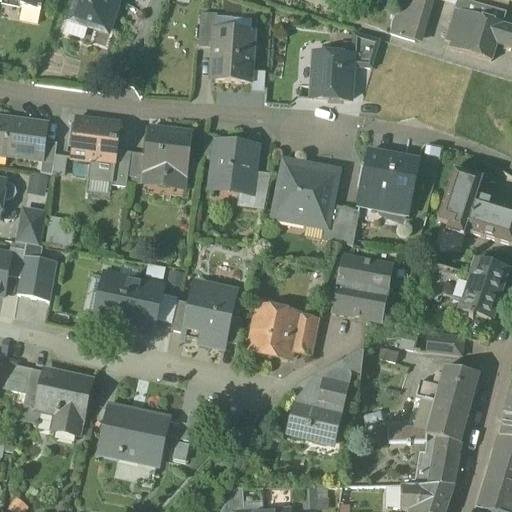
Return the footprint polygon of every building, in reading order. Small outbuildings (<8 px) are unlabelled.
[(21,10),(23,11),(40,14),(42,0),(0,0),(0,3),(0,6),(2,7),(3,3),(21,7),(21,10)] [(70,22),(108,34),(114,16),(112,15),(117,0),(77,0),(75,7),(73,6),(70,16),(72,16),(70,22)] [(400,0),(390,37),(413,44),(426,0),(400,0)] [(456,0),(454,9),(503,24),(506,13),(472,3),(461,0),(456,0)] [(447,49),(492,62),(496,46),(502,25),(503,24),(454,9),(444,42),(449,44),(447,49)] [(41,15),(40,14),(23,11),(20,25),(38,28),(41,15)] [(198,50),(213,51),(214,34),(215,34),(216,22),(216,18),(200,17),(198,50)] [(231,35),(232,23),(216,22),(215,34),(231,35)] [(232,23),(231,35),(251,36),(252,24),(232,23)] [(511,50),(511,28),(502,25),(496,46),(511,50)] [(253,36),(251,36),(231,35),(215,34),(214,34),(213,51),(211,83),(250,86),(251,73),(253,36)] [(351,71),(371,72),(380,44),(353,36),(352,36),(351,59),(352,59),(351,71)] [(314,57),(313,65),(326,66),(327,58),(314,57)] [(311,102),(349,104),(351,71),(352,59),(351,59),(327,58),(326,66),(313,65),(311,102)] [(251,73),(250,86),(249,95),(263,96),(265,74),(251,73)] [(4,160),(41,165),(44,145),(46,127),(0,120),(0,152),(5,154),(4,160)] [(87,182),(110,185),(113,168),(114,168),(116,155),(119,129),(118,129),(118,132),(95,129),(95,126),(75,124),(70,163),(89,166),(87,182)] [(163,190),(184,193),(192,139),(163,135),(163,138),(150,136),(147,159),(145,173),(165,176),(163,190)] [(201,158),(215,160),(217,148),(218,140),(203,139),(201,158)] [(40,170),(53,172),(55,160),(56,147),(44,145),(41,165),(40,170)] [(241,198),(249,199),(252,177),(255,153),(217,148),(215,160),(211,190),(227,192),(227,196),(241,198)] [(126,192),(127,181),(130,157),(116,155),(114,168),(113,168),(110,185),(110,190),(126,192)] [(357,210),(406,220),(417,165),(368,156),(357,210)] [(143,159),(130,157),(127,181),(139,182),(143,159)] [(66,161),(55,160),(53,172),(53,180),(64,181),(66,161)] [(323,232),(325,232),(329,211),(335,178),(284,167),(275,218),(306,225),(305,229),(323,232)] [(53,172),(40,170),(39,179),(53,181),(53,180),(53,172)] [(165,176),(145,173),(144,182),(143,187),(163,190),(165,176)] [(449,187),(478,196),(482,182),(453,173),(449,187)] [(252,212),(263,214),(270,179),(252,177),(249,199),(254,199),(252,212)] [(29,191),(44,194),(46,182),(31,179),(29,191)] [(110,185),(87,182),(86,197),(109,200),(110,190),(110,185)] [(0,219),(2,205),(6,206),(12,204),(16,199),(14,192),(9,189),(5,188),(6,186),(0,184),(0,219)] [(511,210),(477,199),(478,196),(449,187),(436,226),(440,227),(465,235),(511,249),(511,210)] [(43,202),(44,194),(29,191),(28,199),(43,202)] [(240,211),(252,212),(254,199),(249,199),(241,198),(240,211)] [(320,246),(334,249),(341,213),(329,211),(325,232),(323,232),(320,246)] [(25,250),(39,253),(45,217),(22,213),(15,249),(25,250)] [(358,217),(341,213),(334,249),(351,252),(358,217)] [(274,222),(305,229),(306,225),(275,218),(274,222)] [(64,223),(49,222),(45,247),(72,251),(74,237),(62,236),(64,223)] [(440,227),(431,256),(459,254),(465,235),(440,227)] [(323,232),(305,229),(303,244),(320,248),(320,246),(323,232)] [(6,282),(20,284),(23,262),(24,256),(10,254),(9,260),(10,260),(6,282)] [(0,302),(3,303),(6,282),(10,260),(9,260),(0,258),(0,302)] [(56,268),(23,262),(20,284),(17,301),(49,306),(56,268)] [(332,318),(380,327),(383,310),(380,309),(384,290),(387,290),(390,273),(343,263),(339,285),(336,284),(334,296),(337,296),(332,318)] [(473,320),(490,325),(507,272),(476,263),(471,278),(464,301),(459,315),(469,318),(468,322),(472,323),(473,320)] [(450,297),(464,301),(471,278),(433,267),(425,294),(442,299),(450,297)] [(122,269),(118,283),(139,288),(142,274),(122,269)] [(147,269),(145,282),(163,285),(165,272),(147,269)] [(97,326),(107,281),(96,278),(86,323),(97,326)] [(97,326),(149,338),(152,326),(158,299),(160,293),(139,288),(118,283),(107,281),(97,326)] [(195,290),(193,298),(211,302),(213,294),(195,290)] [(210,350),(222,353),(224,348),(229,323),(234,299),(213,294),(211,302),(193,298),(191,309),(184,339),(183,344),(197,347),(197,348),(210,351),(210,350)] [(178,303),(158,299),(152,326),(171,331),(177,306),(178,303)] [(170,336),(184,339),(191,309),(177,306),(171,331),(170,336)] [(250,358),(287,366),(289,357),(296,322),(296,319),(274,315),(273,320),(258,317),(250,358)] [(289,357),(312,362),(319,326),(296,322),(289,357)] [(224,348),(236,351),(241,325),(229,323),(224,348)] [(425,355),(461,360),(463,341),(427,337),(425,355)] [(398,350),(412,354),(414,345),(401,342),(398,350)] [(376,361),(394,366),(397,355),(379,350),(378,353),(376,361)] [(362,355),(342,365),(348,377),(360,379),(363,356),(362,355)] [(348,377),(342,365),(319,377),(316,379),(323,391),(331,387),(345,390),(348,377)] [(0,382),(16,385),(19,373),(0,369),(0,382)] [(415,400),(434,405),(468,414),(478,377),(444,370),(442,377),(435,375),(432,387),(419,383),(415,400)] [(13,400),(26,402),(31,377),(31,376),(19,373),(16,385),(13,400)] [(47,380),(31,377),(26,402),(23,414),(39,418),(47,380)] [(315,379),(301,403),(303,403),(304,400),(309,396),(321,399),(323,391),(316,379),(315,379)] [(55,436),(78,441),(89,389),(47,380),(39,418),(42,418),(58,422),(55,436)] [(288,440),(309,445),(311,438),(333,443),(345,390),(331,387),(323,391),(321,399),(309,396),(304,400),(303,403),(301,403),(299,411),(295,410),(293,418),(288,440)] [(425,438),(426,439),(436,441),(459,448),(468,414),(434,405),(427,431),(427,432),(425,438)] [(360,417),(365,433),(386,426),(381,410),(360,417)] [(39,433),(42,418),(39,418),(23,414),(20,428),(39,433)] [(116,474),(122,475),(124,463),(156,471),(166,429),(112,416),(103,458),(119,462),(116,474)] [(511,421),(504,420),(498,440),(511,443),(511,421)] [(183,448),(196,451),(202,425),(188,422),(183,448)] [(407,447),(407,448),(409,448),(409,447),(409,446),(424,446),(425,446),(426,439),(425,438),(427,432),(387,432),(388,446),(407,446),(407,447)] [(413,488),(428,488),(434,457),(436,441),(426,439),(425,446),(424,446),(423,456),(419,455),(416,476),(413,488)] [(511,443),(498,440),(495,452),(511,455),(511,443)] [(459,448),(436,441),(434,457),(428,488),(452,489),(458,460),(455,459),(459,448)] [(176,449),(172,466),(186,469),(190,452),(176,449)] [(511,455),(495,452),(485,484),(511,489),(511,455)] [(235,482),(220,511),(237,511),(249,487),(243,485),(235,482)] [(511,511),(511,489),(485,484),(476,511),(511,511)] [(386,509),(397,511),(398,511),(400,488),(387,489),(386,509)] [(398,511),(409,511),(411,488),(400,488),(398,511)] [(413,488),(411,488),(409,511),(444,511),(452,489),(428,488),(413,488)] [(303,492),(303,511),(307,511),(316,511),(315,491),(303,492)]
